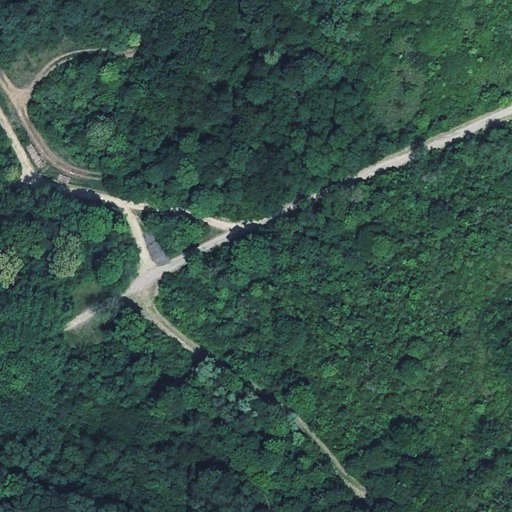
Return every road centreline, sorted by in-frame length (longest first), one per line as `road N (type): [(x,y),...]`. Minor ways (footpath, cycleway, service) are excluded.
road 1 (track): [(414,511),(356,488),(267,396),(177,329),(146,282),(139,237),(121,201)]
road 2 (track): [(241,228),(511,107)]
road 3 (track): [(0,351),(241,228)]
road 4 (track): [(241,228),(39,176)]
road 5 (track): [(163,0),(154,32),(140,42),(61,56),(0,101)]
